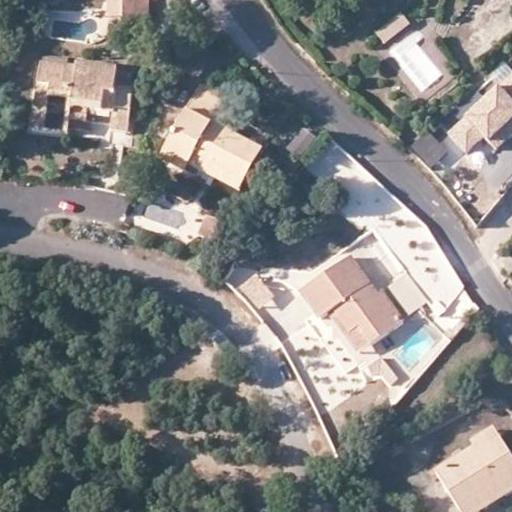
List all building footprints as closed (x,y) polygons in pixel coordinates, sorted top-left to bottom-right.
[(151,22),(151,0),(108,0),(107,21),(151,22)] [(399,15),(376,32),(384,43),(407,25),(399,15)] [(78,71),(45,67),(35,131),(72,137),(76,107),(115,113),(114,130),(129,132),(135,93),(117,91),(119,74),(79,68),(78,71)] [(511,74),(447,134),(467,156),(484,140),(497,153),(511,139),(511,74)] [(203,84),(196,97),(221,111),(227,98),(203,84)] [(221,111),(196,97),(162,161),(187,174),(192,167),(242,193),(264,152),(235,136),(241,122),(221,111)] [(287,152),(300,160),(314,139),(301,130),(287,152)] [(353,177),(326,154),(313,168),(340,192),(353,177)] [(221,223),(208,217),(201,237),(213,241),(221,223)] [(511,261),(509,257),(500,263),(510,279),(511,277),(511,261)] [(334,312),(351,336),(364,327),(377,344),(404,324),(383,294),(379,296),(352,259),(303,294),(323,320),(334,312)] [(254,274),(239,288),(259,309),(274,295),(254,274)] [(410,276),(390,286),(406,317),(426,308),(410,276)] [(364,327),(351,336),(364,354),(377,344),(364,327)] [(397,381),(380,360),(367,371),(375,379),(378,376),(388,388),(397,381)] [(439,476),(461,511),(463,511),(501,487),(508,498),(511,495),(511,455),(497,432),(474,447),(477,452),(439,476)] [(501,487),(463,511),(486,511),(508,498),(501,487)]
